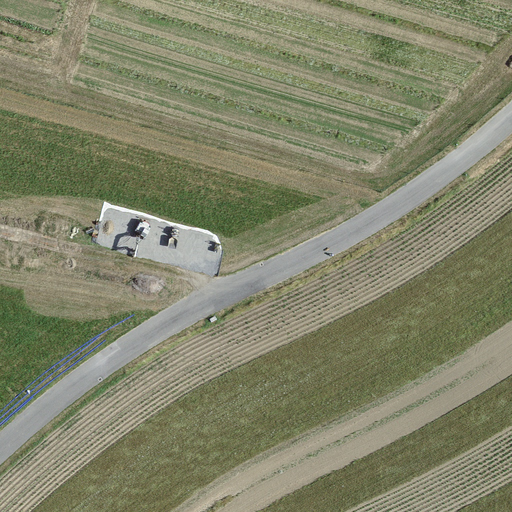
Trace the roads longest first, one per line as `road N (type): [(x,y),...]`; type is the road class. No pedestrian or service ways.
road 1 (unclassified): [(0,449),(110,356),(337,236),(511,112)]
road 2 (track): [(231,290),(0,236)]
